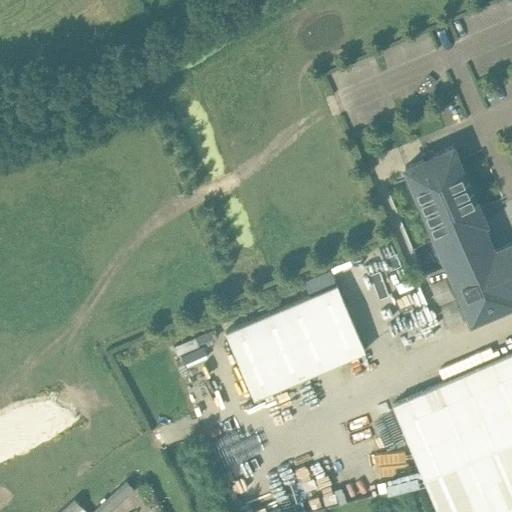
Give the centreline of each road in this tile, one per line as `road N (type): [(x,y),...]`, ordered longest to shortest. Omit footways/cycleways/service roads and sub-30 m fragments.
road 1 (unknown): [(511,321),(253,449)]
road 2 (unknown): [(477,123),(452,64),(455,52),(511,27)]
